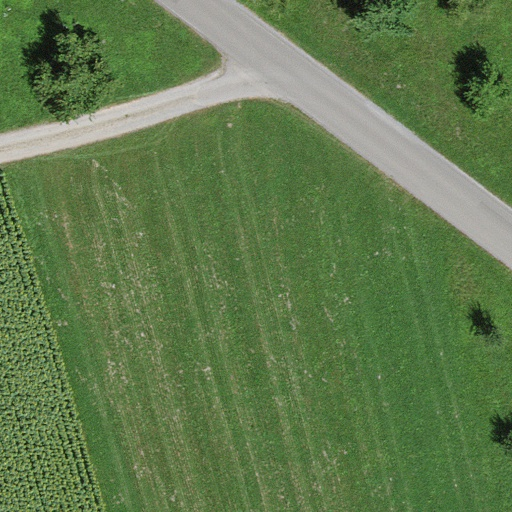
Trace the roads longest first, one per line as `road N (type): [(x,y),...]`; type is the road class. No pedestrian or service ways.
road 1 (tertiary): [(199,0),(511,234)]
road 2 (track): [(276,56),(0,129)]
